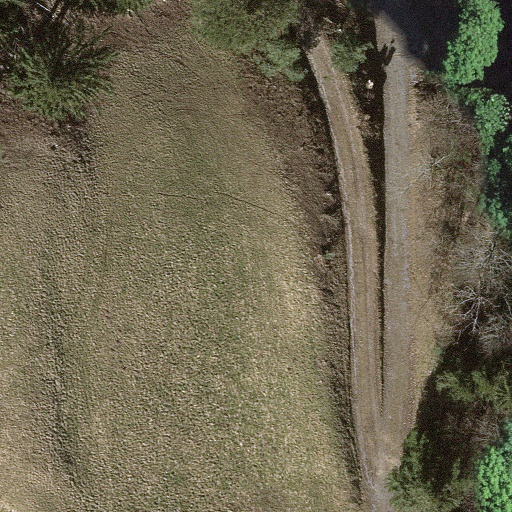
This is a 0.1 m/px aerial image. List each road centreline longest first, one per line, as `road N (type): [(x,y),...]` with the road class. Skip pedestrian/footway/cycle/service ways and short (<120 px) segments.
road 1 (track): [(294,0),(333,78),(352,149),(366,397),(383,511)]
road 2 (track): [(382,0),(394,65),(398,262),(397,432),(382,500)]
